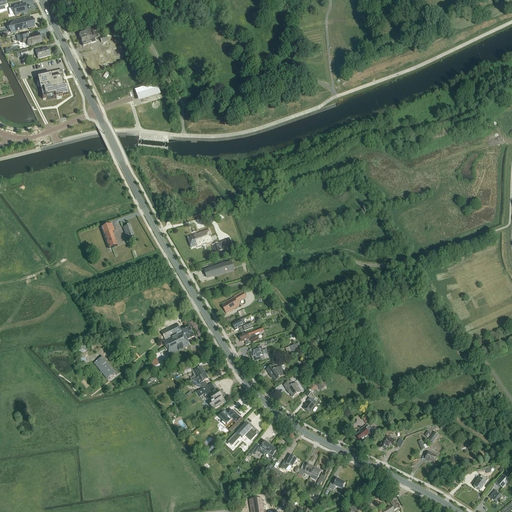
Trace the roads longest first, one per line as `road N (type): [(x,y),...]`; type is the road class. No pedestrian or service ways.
road 1 (secondary): [(458,511),(300,429),(261,399),(171,257),(96,111)]
road 2 (track): [(140,199),(71,226),(61,263),(0,284)]
road 3 (secondary): [(96,111),(41,0)]
